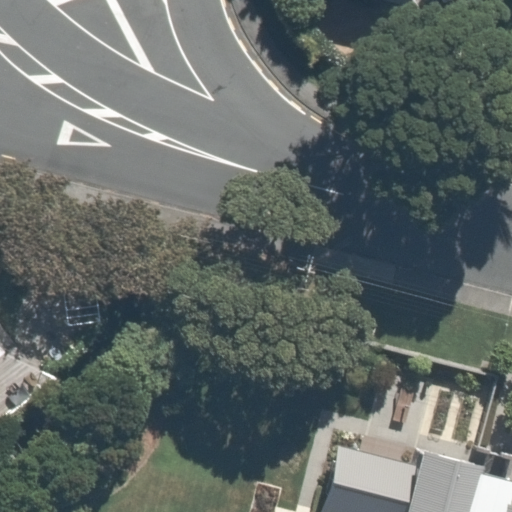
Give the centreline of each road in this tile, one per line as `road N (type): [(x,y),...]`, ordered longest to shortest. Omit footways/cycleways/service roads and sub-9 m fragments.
road 1 (residential): [(272,167),(114,117),(55,87),(0,43)]
road 2 (residential): [(511,240),(272,167)]
road 3 (residential): [(191,0),(203,39),(253,115),(272,167)]
